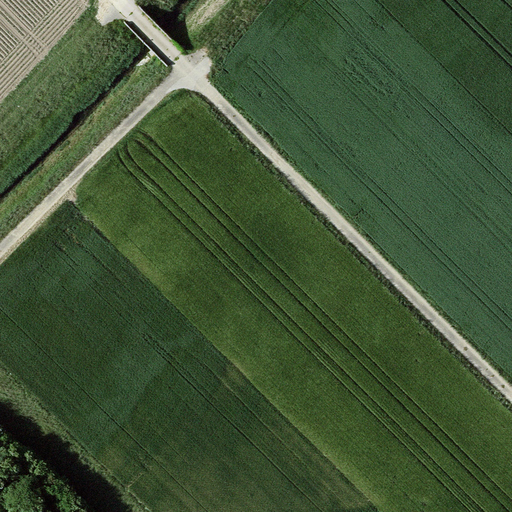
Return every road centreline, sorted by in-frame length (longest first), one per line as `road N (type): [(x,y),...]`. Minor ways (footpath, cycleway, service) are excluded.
road 1 (track): [(178,62),(511,395)]
road 2 (track): [(0,235),(178,62)]
